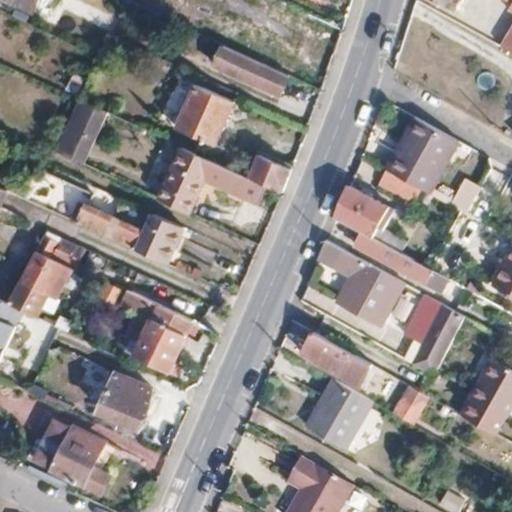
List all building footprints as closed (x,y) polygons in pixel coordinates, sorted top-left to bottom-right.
[(8,0),(34,11),(39,0),(8,0)] [(214,0),(212,4),(211,6),(222,11),(227,0),(214,0)] [(462,0),(439,0),(457,10),(462,0)] [(511,0),(509,0),(505,8),(511,12),(511,29),(503,47),(511,51),(511,0)] [(285,34),(305,43),(314,24),(266,2),(257,21),(265,25),(261,34),(281,43),(285,34)] [(230,15),(222,11),(211,6),(204,21),(223,30),(228,19),(230,15)] [(246,40),(251,29),(228,19),(223,30),(246,40)] [(281,43),(261,34),(253,52),(301,73),(309,56),(301,52),(305,43),(285,34),(281,43)] [(290,75),(224,45),(215,65),(280,95),(290,75)] [(235,102),(197,85),(177,127),(215,145),(235,102)] [(106,112),(79,100),(57,151),(84,163),(106,112)] [(406,146),(392,172),(422,189),(431,194),(433,189),(460,141),(415,117),(400,143),(406,146)] [(406,146),(400,143),(386,169),(392,172),(406,146)] [(250,177),(184,147),(161,198),(191,212),(207,178),(255,200),(263,183),(250,177)] [(261,154),(250,177),(263,183),(283,192),(292,169),(261,154)] [(414,203),(422,189),(392,172),(386,169),(379,183),(414,203)] [(484,189),(468,180),(456,202),(454,206),(469,215),(484,189)] [(388,205),(351,185),(336,216),(356,227),(371,235),(372,236),(388,205)] [(454,206),(456,202),(433,189),(431,194),(454,206)] [(71,220),(79,223),(87,205),(80,202),(71,220)] [(87,205),(79,223),(168,264),(184,227),(155,213),(147,232),(87,205)] [(441,290),(448,277),(433,269),(428,266),(403,253),(402,252),(372,236),(371,235),(356,227),(349,239),(441,290)] [(44,238),(37,252),(48,257),(55,243),(44,238)] [(409,239),(402,252),(403,253),(428,266),(435,253),(409,239)] [(379,323),(402,281),(328,241),(322,256),(355,275),(340,302),(379,323)] [(511,249),(493,284),(511,295),(511,249)] [(37,252),(9,303),(37,317),(49,294),(56,298),(70,269),(48,257),(37,252)] [(170,370),(174,363),(194,319),(174,309),(134,290),(128,301),(134,304),(131,309),(141,315),(133,333),(121,327),(114,343),(170,370)] [(414,339),(423,344),(443,304),(425,294),(404,333),(414,339)] [(465,316),(443,304),(423,344),(413,362),(434,374),(465,316)] [(352,353),(314,331),(302,353),(340,374),(345,364),(352,353)] [(414,339),(404,358),(413,362),(423,344),(414,339)] [(360,372),(365,360),(352,353),(345,364),(360,372)] [(487,383),(500,359),(496,356),(482,380),(487,383)] [(511,408),(511,366),(500,359),(487,383),(482,380),(473,396),(508,416),(511,408)] [(101,388),(108,370),(90,363),(83,381),(101,388)] [(174,363),(170,370),(177,374),(181,367),(174,363)] [(154,389),(118,373),(100,411),(141,429),(150,409),(146,407),(154,389)] [(372,400),(335,378),(307,426),(345,447),(372,400)] [(421,413),(429,396),(417,389),(400,380),(393,392),(403,398),(394,412),(414,424),(421,413)] [(436,422),(446,405),(437,400),(429,396),(421,413),(436,422)] [(72,429),(54,421),(36,458),(54,468),(53,470),(85,485),(107,441),(74,425),(72,429)] [(309,511),(327,511),(345,480),(294,451),(279,477),(292,484),(284,498),(309,511)] [(276,511),(309,511),(284,498),(276,511)]
